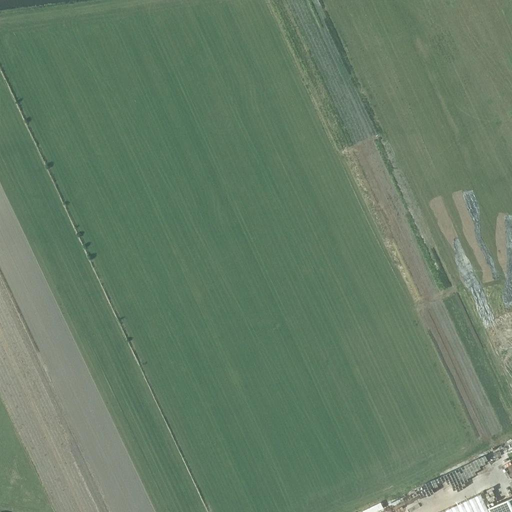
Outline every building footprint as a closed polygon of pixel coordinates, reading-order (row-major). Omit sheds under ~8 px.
[(492,415),(511,407),(508,397),(488,404),(492,415)] [(511,410),(462,430),(466,440),(511,422),(511,410)] [(490,511),(488,507),(481,492),(436,511),(490,511)] [(490,511),(511,511),(511,496),(488,507),(490,511)] [(375,511),(383,508),(381,505),(380,503),(362,511),(375,511)]
